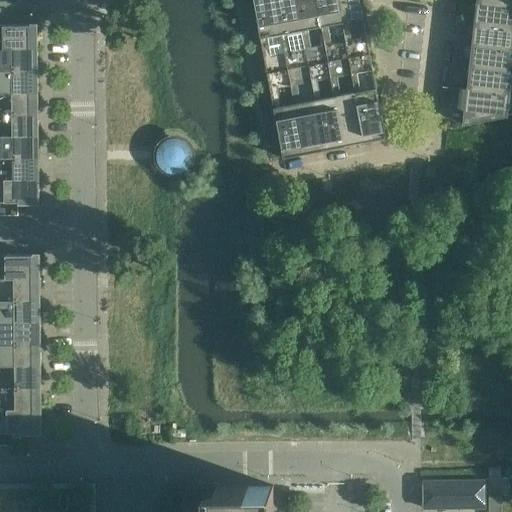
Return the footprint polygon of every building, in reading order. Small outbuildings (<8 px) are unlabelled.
[(253,0),(267,73),(288,69),(275,0),(253,0)] [(275,0),(288,69),(308,65),(296,0),(275,0)] [(296,0),(308,65),(328,61),(317,0),(296,0)] [(317,0),(328,61),(349,57),(337,0),(317,0)] [(337,0),(349,57),(370,53),(359,0),(337,0)] [(475,15),(477,3),(469,2),(467,14),(475,15)] [(511,27),(511,5),(477,2),(477,3),(475,15),(474,23),(511,27)] [(511,49),(511,27),(474,23),(474,24),(473,36),(472,45),(511,49)] [(0,47),(38,47),(38,24),(0,24),(0,47)] [(473,36),(474,24),(466,24),(465,35),(473,36)] [(470,58),(472,46),(464,45),(462,57),(470,58)] [(511,70),(511,49),(472,45),(472,46),(470,58),(469,66),(511,70)] [(0,69),(38,69),(38,47),(0,47),(0,69)] [(349,57),(365,143),(370,142),(386,139),(370,53),(349,57)] [(350,146),(350,145),(363,143),(364,143),(365,143),(349,57),(328,61),(345,147),(350,146)] [(330,150),(330,149),(343,146),(343,147),(345,147),(328,61),(308,65),(324,151),(330,150)] [(310,153),(323,150),(323,151),(324,151),(308,65),(288,69),(304,154),(310,153)] [(468,79),(469,67),(461,66),(460,78),(468,79)] [(510,92),(511,76),(511,70),(469,66),(469,67),(468,79),(467,88),(510,92)] [(0,91),(38,91),(38,77),(38,69),(0,69),(0,91)] [(290,157),(290,156),(303,154),(304,154),(288,69),(267,73),(283,158),(290,157)] [(466,100),(467,89),(459,88),(458,100),(466,100)] [(508,115),(510,92),(467,88),(467,89),(466,100),(463,124),(508,115)] [(0,113),(39,113),(38,91),(0,91),(0,113)] [(0,135),(39,135),(39,121),(39,113),(0,113),(0,135)] [(0,156),(39,157),(39,135),(0,135),(0,156)] [(183,156),(183,155),(183,153),(182,152),(182,151),(181,150),(180,149),(178,148),(176,147),(175,147),(173,147),(171,148),(170,149),(169,150),(168,151),(167,153),(167,154),(167,156),(167,157),(168,158),(168,160),(169,161),(170,162),(171,162),(173,163),(175,163),(177,163),(178,162),(180,162),(181,161),(182,160),(182,158),(183,156)] [(0,178),(39,178),(39,165),(39,157),(0,156),(0,178)] [(0,201),(39,201),(39,178),(0,178),(0,201)] [(0,277),(40,277),(40,254),(0,254),(0,277)] [(0,299),(40,299),(40,277),(0,277),(0,299)] [(0,321),(41,321),(41,307),(40,299),(0,299),(0,321)] [(0,343),(41,343),(41,321),(0,321),(0,343)] [(0,364),(41,365),(41,351),(41,343),(0,343),(0,364)] [(0,386),(41,386),(41,365),(0,364),(0,386)] [(0,408),(42,408),(41,395),(41,386),(0,386),(0,408)] [(0,431),(42,431),(42,411),(42,408),(0,408),(0,431)] [(500,477),(500,467),(489,467),(489,477),(500,477)] [(273,511),(273,485),(219,486),(219,481),(168,482),(167,482),(167,511),(273,511)] [(434,511),(486,511),(486,481),(423,482),(423,511),(434,511)] [(95,511),(95,483),(0,483),(0,511),(95,511)] [(501,511),(501,509),(501,495),(489,495),(489,511),(501,511)]
